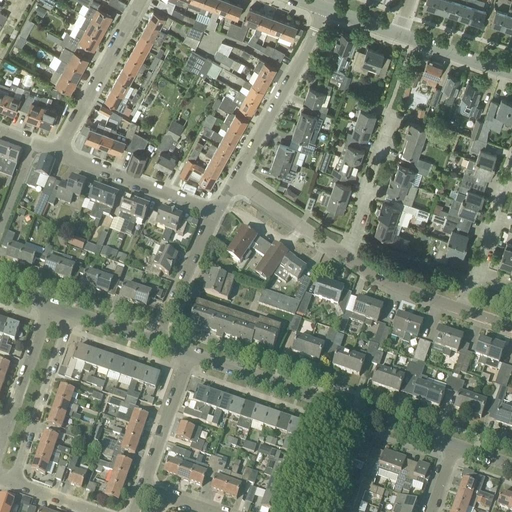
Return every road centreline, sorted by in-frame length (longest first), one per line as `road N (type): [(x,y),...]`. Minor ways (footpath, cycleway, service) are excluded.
road 1 (residential): [(235,184),(326,10)]
road 2 (residential): [(214,212),(57,149)]
road 3 (residential): [(57,149),(133,0)]
road 4 (residential): [(338,401),(184,348)]
road 5 (residential): [(343,257),(392,116)]
road 6 (residential): [(137,484),(184,348)]
road 7 (residential): [(150,338),(214,212)]
road 8 (residential): [(5,424),(49,301)]
road 9 (residential): [(343,257),(235,184)]
road 10 (residential): [(461,310),(343,257)]
road 11 (residential): [(455,443),(338,401)]
road 12 (residential): [(511,75),(396,33)]
